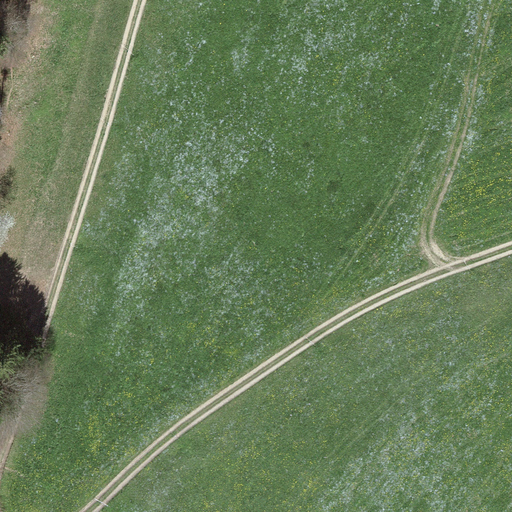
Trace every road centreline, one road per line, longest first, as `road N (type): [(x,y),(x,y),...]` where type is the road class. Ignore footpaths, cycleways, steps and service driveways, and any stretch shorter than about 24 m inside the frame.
road 1 (track): [(511,248),(406,285),(323,330),(181,426),(88,511)]
road 2 (track): [(0,458),(140,0)]
road 3 (track): [(456,268),(434,254),(428,234),(494,0)]
